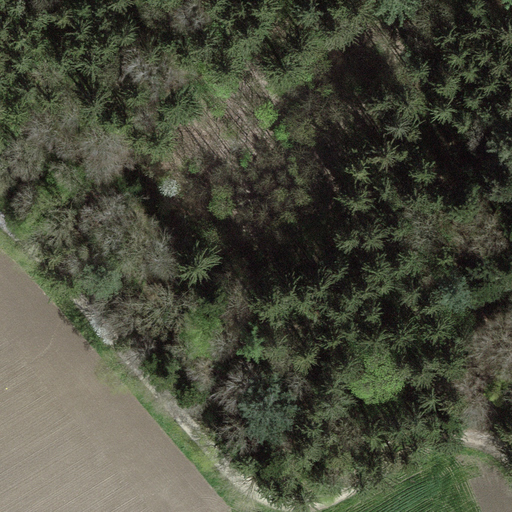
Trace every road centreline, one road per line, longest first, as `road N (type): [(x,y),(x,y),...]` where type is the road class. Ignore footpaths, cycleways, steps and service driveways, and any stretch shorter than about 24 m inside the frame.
road 1 (track): [(261,511),(225,487),(0,238)]
road 2 (track): [(511,488),(486,457),(443,446),(420,450),(311,511)]
